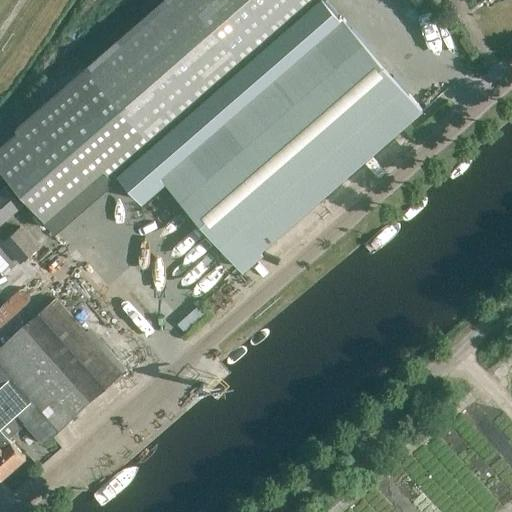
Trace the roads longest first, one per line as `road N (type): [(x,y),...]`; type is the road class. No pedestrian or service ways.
road 1 (unclassified): [(13,511),(511,76)]
road 2 (track): [(269,511),(511,301)]
